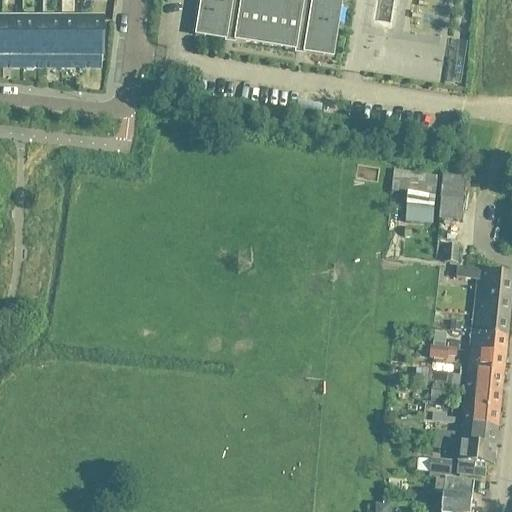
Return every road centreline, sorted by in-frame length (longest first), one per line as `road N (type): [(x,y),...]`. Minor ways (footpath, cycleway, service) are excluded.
road 1 (residential): [(511,110),(133,53)]
road 2 (residential): [(133,53),(124,103),(108,109),(0,96)]
road 3 (residential): [(499,511),(511,392)]
